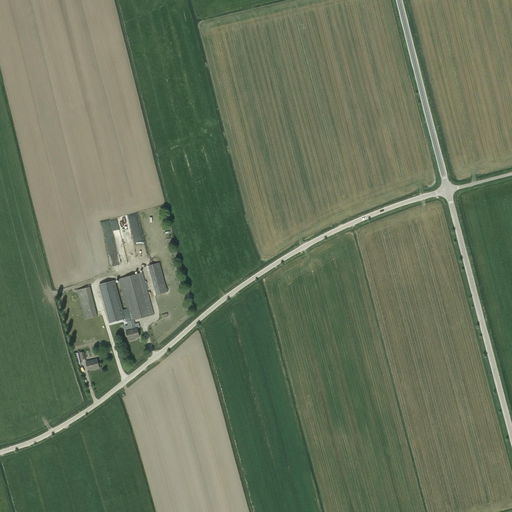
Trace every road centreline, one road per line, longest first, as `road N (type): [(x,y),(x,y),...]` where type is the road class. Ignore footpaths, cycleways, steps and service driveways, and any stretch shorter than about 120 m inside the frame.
road 1 (unclassified): [(0,454),(92,408),(230,294),(293,254),(447,190)]
road 2 (tertiary): [(511,435),(447,190)]
road 3 (tertiary): [(447,190),(399,0)]
